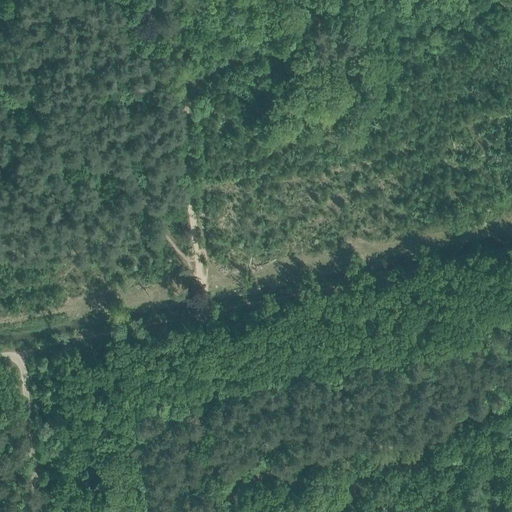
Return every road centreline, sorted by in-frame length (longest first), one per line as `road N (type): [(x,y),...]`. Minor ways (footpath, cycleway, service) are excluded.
road 1 (unknown): [(210,263),(194,78),(371,0)]
road 2 (unknown): [(210,263),(214,291),(165,358),(61,392),(79,511)]
road 3 (unknown): [(0,250),(31,258),(76,254),(157,230),(183,261),(210,263)]
